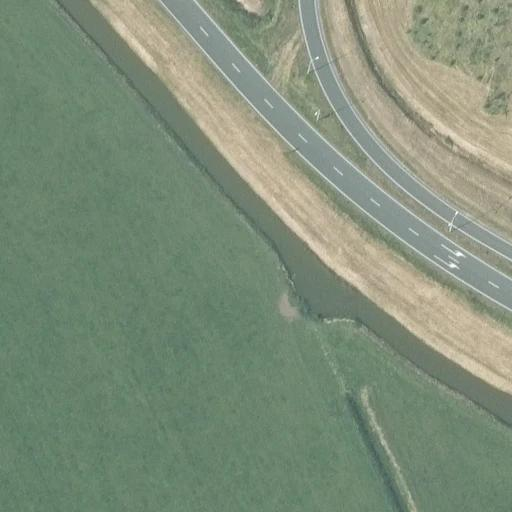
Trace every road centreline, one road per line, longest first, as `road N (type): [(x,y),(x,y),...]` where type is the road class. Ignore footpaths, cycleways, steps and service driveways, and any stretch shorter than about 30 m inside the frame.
road 1 (trunk): [(174,0),(354,188),(511,294)]
road 2 (trunk): [(511,252),(428,198),(359,134),(328,77),(307,0)]
